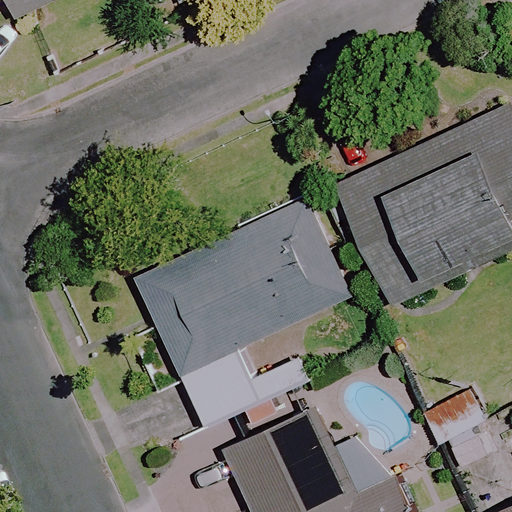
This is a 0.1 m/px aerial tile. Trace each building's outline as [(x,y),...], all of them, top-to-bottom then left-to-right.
[(58,0),(12,0),(21,18),(58,0)] [(511,99),(390,157),(338,181),(392,298),(511,241),(511,99)] [(354,298),(309,197),(138,274),(208,428),(313,381),(302,355),(255,376),(243,349),(354,298)] [(442,443),(449,440),(460,466),(495,452),(484,425),(493,422),(480,389),(428,410),(442,443)] [(417,511),(401,475),(382,484),(359,432),(326,447),(311,415),(229,452),(256,511),(417,511)]
